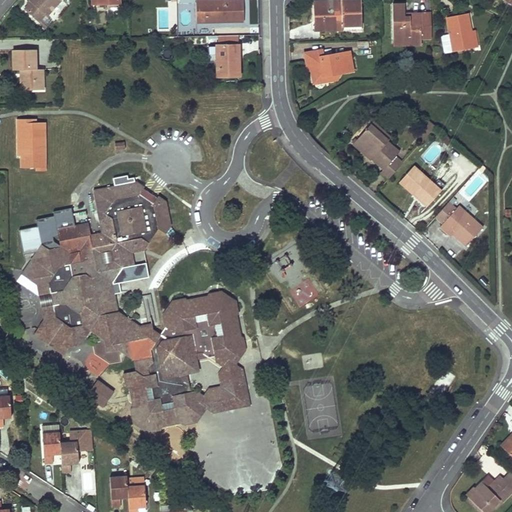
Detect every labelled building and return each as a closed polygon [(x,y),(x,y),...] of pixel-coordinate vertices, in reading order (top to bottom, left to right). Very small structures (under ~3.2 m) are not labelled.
[(29,0),(29,1),(30,2),(28,5),(24,9),(38,22),(44,15),(46,16),(47,16),(61,0),(29,0)] [(196,19),(196,22),(243,21),(243,19),(243,2),(242,0),(227,0),(195,1),(196,4),(196,19)] [(360,0),(358,0),(313,1),(313,21),(342,21),(342,26),(361,25),(360,0)] [(196,4),(183,4),(184,19),(196,19),(196,4)] [(404,4),(392,4),(393,39),(421,38),(431,38),(430,14),(409,14),(409,17),(404,17),(404,14),(404,4)] [(467,13),(446,17),(449,34),(452,49),(453,52),(474,48),(471,31),(467,13)] [(44,15),(38,22),(44,28),(51,20),(47,16),(46,16),(44,15)] [(313,21),(313,30),(342,29),(342,26),(342,21),(313,21)] [(200,22),(200,33),(209,33),(208,22),(200,22)] [(217,46),(217,76),(238,76),(238,61),(235,61),(235,46),(217,46)] [(313,83),(325,81),(324,76),(340,73),(352,71),(349,52),(324,56),(323,49),(304,53),(305,62),(309,61),(311,70),(313,83)] [(13,50),(13,70),(20,69),(24,69),(24,90),(42,90),(42,69),(35,69),(35,50),(13,50)] [(336,79),(340,73),(324,76),(325,81),(336,79)] [(17,155),(20,155),(20,122),(36,122),(36,119),(16,119),(17,155)] [(388,140),(391,137),(373,121),(370,124),(388,140)] [(435,126),(429,121),(420,131),(426,136),(435,126)] [(36,122),(20,122),(20,155),(20,167),(36,167),(46,167),(45,122),(36,122)] [(400,166),(392,159),(395,156),(399,152),(387,141),(388,140),(370,124),(352,144),(371,160),(372,159),(383,169),(382,170),(390,177),(400,166)] [(426,136),(420,131),(414,137),(421,143),(426,136)] [(403,163),(395,156),(392,159),(400,166),(403,163)] [(399,182),(426,206),(441,190),(413,166),(399,182)] [(388,179),(390,177),(382,170),(380,172),(388,179)] [(216,362),(223,367),(236,365),(233,353),(245,350),(243,337),(239,335),(236,333),(233,321),(236,317),(238,313),(236,300),(224,303),(221,291),(209,293),(206,296),(204,301),(192,303),(188,300),(185,298),(172,300),(174,313),(162,315),(164,327),(160,334),(153,329),(140,332),(138,335),(109,316),(112,313),(106,283),(112,282),(122,267),(134,265),(132,253),(144,250),(158,229),(166,234),(171,226),(166,201),(158,196),(155,200),(153,203),(139,194),(142,190),(144,187),(136,181),(93,190),(97,208),(104,213),(99,220),(101,232),(89,235),(87,223),(63,227),(57,229),(61,246),(56,253),(49,249),(44,246),(39,247),(36,252),(38,263),(26,266),(23,271),(24,275),(36,284),(48,282),(50,294),(62,292),(64,303),(52,305),(55,317),(43,320),(35,332),(36,337),(41,340),(53,338),(55,350),(60,353),(64,352),(67,347),(72,340),(79,345),(85,336),(84,324),(95,323),(97,335),(104,340),(118,350),(126,355),(133,359),(135,371),(123,373),(125,386),(129,388),(133,391),(135,403),(132,407),(130,410),(132,423),(145,420),(147,432),(160,430),(162,427),(165,423),(176,420),(180,423),(184,425),(196,423),(194,410),(206,408),(204,395),(196,391),(190,392),(189,386),(182,381),(181,376),(187,374),(192,373),(198,365),(197,359),(196,354),(202,353),(209,357),(215,356),(216,362)] [(139,194),(153,203),(155,200),(142,190),(139,194)] [(435,217),(442,224),(453,233),(451,234),(452,234),(465,247),(482,227),(458,206),(455,209),(448,202),(435,217)] [(442,224),(439,227),(450,236),(452,234),(451,234),(453,233),(442,224)] [(36,252),(26,266),(38,263),(36,252)] [(275,266),(282,274),(293,263),(285,256),(275,266)] [(290,286),(296,306),(318,299),(312,280),(290,286)] [(36,284),(43,320),(55,317),(52,305),(64,303),(62,292),(50,294),(48,282),(36,284)] [(117,311),(112,282),(106,283),(112,313),(109,316),(138,335),(140,332),(153,329),(152,324),(139,326),(117,311)] [(236,300),(221,291),(224,303),(236,300)] [(174,313),(172,300),(162,315),(174,313)] [(84,324),(85,336),(89,330),(97,335),(95,323),(84,324)] [(53,338),(41,340),(55,350),(53,338)] [(233,353),(236,365),(245,350),(233,353)] [(86,365),(100,376),(109,364),(95,354),(86,365)] [(204,395),(206,408),(213,413),(237,408),(230,403),(227,390),(240,388),(247,393),(243,370),(236,365),(223,367),(218,374),(220,386),(208,388),(204,395)] [(448,384),(455,376),(446,369),(440,377),(448,384)] [(182,381),(189,386),(187,374),(181,376),(182,381)] [(96,380),(86,394),(103,406),(113,392),(96,380)] [(227,390),(230,403),(237,408),(250,406),(247,393),(240,388),(227,390)] [(0,426),(3,426),(3,418),(2,415),(11,414),(9,395),(8,395),(0,395),(0,426)] [(194,410),(196,423),(206,408),(194,410)] [(132,423),(147,432),(145,420),(132,423)] [(42,426),(42,433),(59,432),(59,424),(42,426)] [(59,434),(59,432),(42,433),(44,463),(53,463),(53,454),(52,451),(60,451),(60,442),(59,434)] [(59,434),(60,442),(75,441),(75,433),(59,434)] [(511,433),(500,445),(503,448),(511,438),(511,433)] [(511,438),(503,448),(511,457),(511,438)] [(60,454),(62,472),(71,472),(70,463),(70,461),(78,460),(77,441),(75,441),(60,442),(60,451),(60,454)] [(52,466),(55,487),(63,486),(60,464),(52,466)] [(126,476),(109,477),(111,507),(120,506),(120,498),(119,495),(127,495),(127,486),(127,478),(126,476)] [(488,476),(482,482),(488,488),(494,482),(488,476)] [(494,482),(496,484),(502,478),(500,476),(494,482)] [(127,478),(127,486),(144,485),(144,478),(127,478)] [(482,482),(467,496),(482,511),(486,511),(492,507),(499,500),(501,502),(511,491),(511,487),(504,479),(502,478),(496,484),(494,482),(488,488),(482,482)] [(144,485),(127,486),(127,495),(128,498),(128,511),(137,511),(137,507),(137,504),(145,504),(144,485)] [(1,500),(0,500),(0,511),(9,511),(1,511),(1,509),(1,500)] [(492,507),(494,509),(501,502),(499,500),(492,507)]
